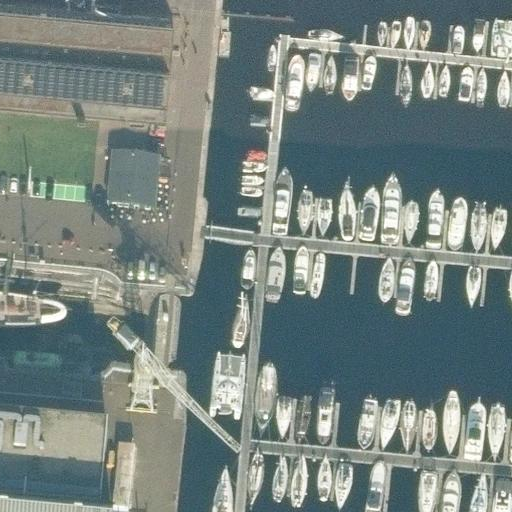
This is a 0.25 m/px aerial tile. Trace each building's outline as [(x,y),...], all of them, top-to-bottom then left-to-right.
[(0,0),(0,93),(77,101),(77,103),(84,104),(85,101),(164,108),(173,13),(23,0),(0,0)] [(155,212),(159,162),(114,157),(109,207),(155,212)] [(0,333),(41,334),(64,326),(67,322),(68,315),(64,312),(44,304),(2,297),(0,296),(0,333)] [(63,396),(81,398),(82,389),(64,387),(63,396)] [(12,423),(0,422),(0,511),(99,511),(100,506),(107,432),(12,423)] [(115,511),(129,511),(135,449),(119,448),(113,511),(115,511)]
